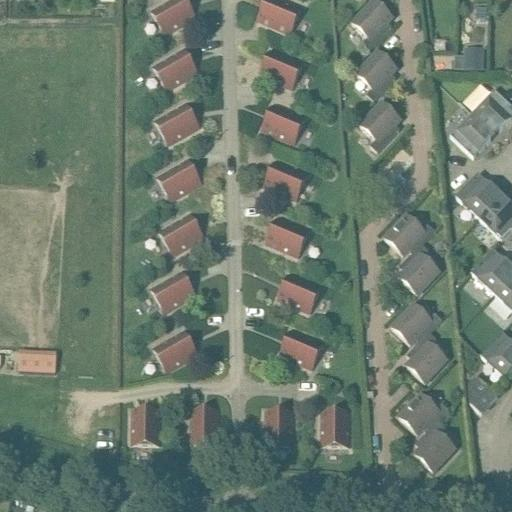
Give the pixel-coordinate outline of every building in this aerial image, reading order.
[(195,21),(184,1),(183,0),(176,0),(151,15),(165,38),(195,21)] [(272,0),(267,0),(259,20),(258,24),(291,37),(301,12),(272,0)] [(362,47),(369,54),(391,31),(387,27),(392,21),(373,4),(351,27),(367,42),(362,47)] [(435,45),(435,54),(446,54),(446,46),(435,45)] [(197,76),(186,56),(184,52),(153,70),(167,94),(197,76)] [(463,60),(464,60),(464,73),(484,74),(484,52),(464,52),(463,60)] [(303,67),(289,61),(270,53),(260,78),(292,92),(303,67)] [(371,93),(366,99),(374,106),(396,82),(391,78),(396,73),(378,55),(355,79),(371,93)] [(454,73),(464,73),(464,60),(463,60),(454,59),(454,73)] [(511,121),(511,110),(500,100),(494,95),(472,117),(490,134),(493,131),(497,131),(500,134),(511,121)] [(378,157),(384,151),(400,133),(395,130),(400,124),(382,106),(359,130),(375,144),(370,150),(378,157)] [(199,131),(188,111),(185,107),(154,124),(168,148),(199,131)] [(305,122),(291,116),(272,108),(262,133),(294,147),(305,122)] [(488,137),(490,134),(472,117),(449,139),(474,162),(491,144),(488,137)] [(201,187),(190,167),(187,163),(157,181),(170,204),(201,187)] [(307,178),(293,172),(274,164),(264,190),(297,204),(307,178)] [(478,222),(496,204),(494,202),(493,198),(496,195),(478,177),(455,200),(478,222)] [(502,245),(511,234),(511,209),(506,204),(499,207),(496,204),(478,222),(502,245)] [(203,241),(192,221),(190,217),(159,235),(173,259),(203,241)] [(422,234),(421,233),(406,219),(384,242),(403,260),(407,257),(410,260),(422,249),(435,235),(427,228),(422,234)] [(309,235),(295,229),(276,221),(266,246),(298,260),(309,235)] [(439,275),(424,262),(423,261),(428,255),(422,249),(410,260),(399,272),(403,276),(398,281),(417,299),(439,275)] [(494,299),(511,280),(509,278),(509,274),(511,271),(494,254),(471,277),(494,299)] [(195,298),(184,278),(182,275),(151,292),(164,316),(195,298)] [(321,291),(307,285),(288,277),(278,303),(310,316),(321,291)] [(511,315),(511,280),(494,299),(511,315)] [(429,324),(428,322),(413,308),(391,332),(410,350),(415,345),(418,348),(429,337),(442,324),(435,317),(429,324)] [(323,347),(309,341),(290,333),(279,359),(312,373),(323,347)] [(198,358),(186,338),(184,334),(153,352),(167,376),(198,358)] [(504,382),(505,382),(511,374),(511,345),(503,336),(480,360),(504,382)] [(447,364),(433,351),(431,349),(436,344),(429,337),(418,348),(407,360),(411,364),(406,370),(425,388),(447,364)] [(19,364),(19,376),(55,377),(55,365),(19,364)] [(498,401),(483,387),(476,381),(468,388),(470,408),(481,418),(498,401)] [(440,406),(435,412),(421,398),(398,421),(417,439),(423,434),(426,437),(438,426),(449,414),(440,406)] [(160,414),(137,413),(132,413),(132,449),(159,449),(160,414)] [(219,414),(196,413),(191,413),(191,449),(218,449),(219,414)] [(293,415),(271,414),(266,414),(265,450),(293,450),(293,415)] [(349,415),(327,415),(322,415),(321,450),(349,451),(349,415)] [(455,453),(441,439),(439,438),(444,432),(438,426),(426,437),(415,449),(420,453),(414,458),(433,476),(455,453)]
